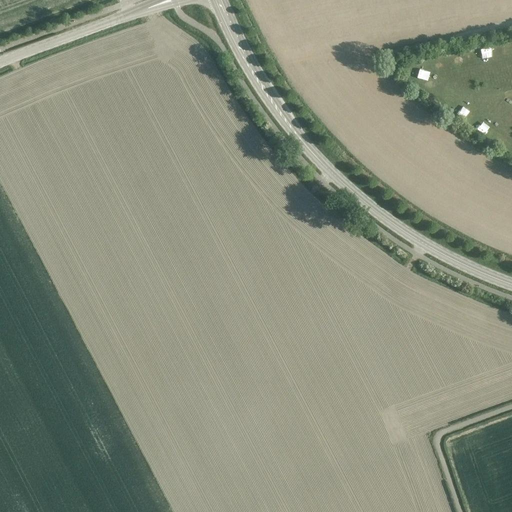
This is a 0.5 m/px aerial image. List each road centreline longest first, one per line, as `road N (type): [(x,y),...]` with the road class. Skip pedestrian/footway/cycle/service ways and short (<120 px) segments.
road 1 (tertiary): [(511,285),(449,259),(367,206),(271,102),(217,0)]
road 2 (unclassified): [(0,62),(167,0)]
